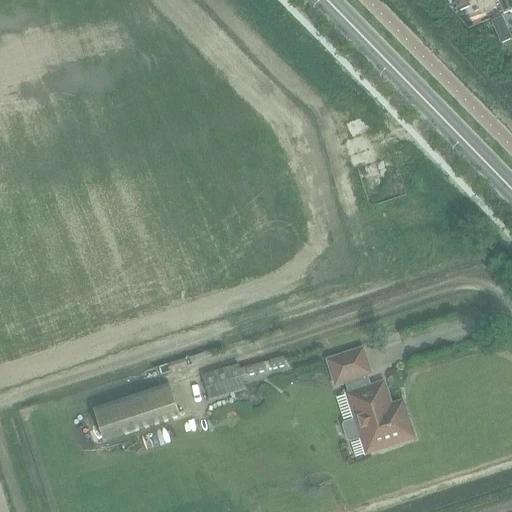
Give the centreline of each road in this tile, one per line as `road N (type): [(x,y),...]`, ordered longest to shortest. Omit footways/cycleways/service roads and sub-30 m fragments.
road 1 (residential): [(210,0),(360,148),(364,173),(15,288)]
road 2 (tertiary): [(511,189),(326,0)]
road 3 (residential): [(15,288),(42,60)]
